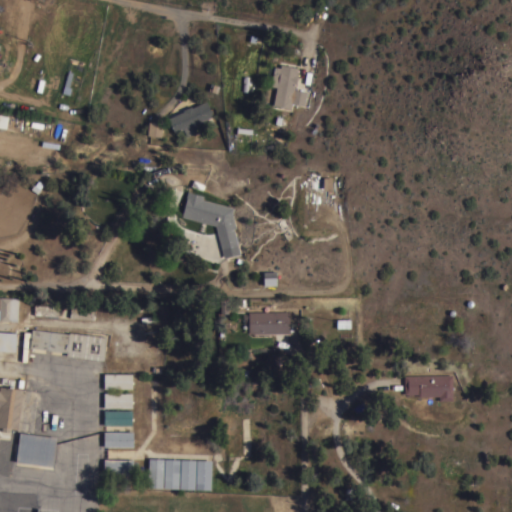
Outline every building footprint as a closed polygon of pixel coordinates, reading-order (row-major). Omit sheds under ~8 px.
[(296,74),(297,74),(295,83),(294,83),(293,89),(306,91),(304,105),(291,102),(290,108),(273,104),(276,86),(270,85),(274,66),(280,67),(280,64),(297,67),(296,74)] [(183,110),(182,109),(191,105),(191,106),(206,100),(213,115),(206,118),(209,125),(186,136),(183,129),(174,133),(167,117),(183,110)] [(0,113),(41,122),(40,127),(0,118),(0,113)] [(162,122),(161,136),(147,135),(148,121),(162,122)] [(181,216),(186,198),(185,198),(187,191),(203,195),(202,199),(233,207),(231,212),(235,227),(233,228),(239,253),(223,257),(215,225),(181,216)] [(275,270),(276,285),(263,285),(263,271),(275,270)] [(0,296),(18,297),(17,320),(0,319),(0,296)] [(227,299),(227,313),(219,313),(219,299),(227,299)] [(43,315),(43,310),(49,310),(49,305),(58,306),(58,316),(43,315)] [(94,309),(94,319),(69,317),(70,307),(94,309)] [(289,310),(289,332),(275,332),(275,336),(253,336),(253,333),(248,333),(248,311),(289,310)] [(350,318),(350,327),(336,328),(336,319),(350,318)] [(29,328),(28,333),(29,333),(28,347),(27,347),(27,352),(27,361),(18,361),(19,346),(19,345),(17,345),(18,339),(19,339),(20,328),(29,328)] [(106,336),(103,360),(65,355),(66,352),(29,347),(31,328),(68,333),(68,331),(106,336)] [(0,330),(16,332),(15,351),(0,349),(0,330)] [(131,373),(131,380),(132,380),(132,383),(131,383),(131,388),(103,388),(103,373),(131,373)] [(417,396),(417,393),(404,394),(403,375),(452,374),(452,400),(438,400),(438,396),(417,396)] [(0,386),(22,389),(21,395),(23,395),(22,404),(20,403),(17,429),(9,428),(9,432),(1,431),(2,427),(0,426),(0,386)] [(34,432),(19,430),(24,390),(39,392),(34,432)] [(131,392),(131,400),(132,400),(133,402),(131,402),(131,407),(103,407),(103,392),(131,392)] [(131,409),(131,417),(132,417),(132,420),(131,420),(131,424),(103,424),(103,409),(131,409)] [(133,431),(133,446),(103,446),(103,431),(133,431)] [(56,436),(52,466),(15,461),(19,432),(56,436)] [(162,487),(147,487),(147,485),(142,485),(142,477),(148,477),(148,457),(163,458),(162,487)] [(133,459),(133,474),(103,474),(103,458),(133,459)] [(178,488),(163,487),(164,458),(179,458),(178,488)] [(194,488),(179,488),(180,458),(195,459),(194,488)] [(210,489),(195,488),(196,459),(211,459),(210,489)] [(357,487),(357,499),(344,499),(344,487),(357,487)]
